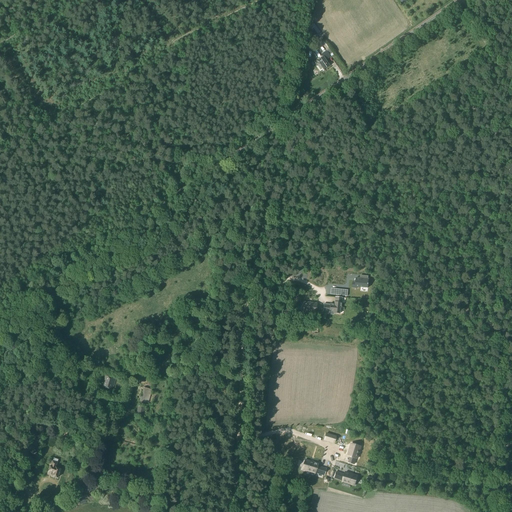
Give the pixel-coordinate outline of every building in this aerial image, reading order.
[(311,33),(314,37),(320,32),(313,23),(311,33)] [(323,70),(329,66),(325,60),(331,56),(327,51),(321,55),(323,57),(317,61),(323,70)] [(356,278),(355,287),(368,288),(368,285),(369,285),(369,284),(368,284),(369,279),(368,279),(368,276),(361,276),(360,279),(356,278)] [(327,306),(327,312),(329,312),(329,311),(334,312),(333,314),(339,314),(340,308),(341,308),(342,298),(335,297),(334,305),(330,305),(330,306),(327,306)] [(112,391),(116,379),(105,376),(102,387),(112,391)] [(148,403),(152,390),(143,387),(139,401),(148,403)] [(143,416),(145,408),(138,406),(136,414),(143,416)] [(335,437),(326,434),(324,440),(334,443),(335,437)] [(351,444),(347,457),(350,457),(348,464),(354,465),(356,459),(357,459),(361,447),(351,444)] [(56,468),(57,463),(58,460),(54,458),(53,461),(51,466),(48,474),(52,475),(52,476),(58,478),(61,469),(56,468)] [(305,459),(301,470),(315,474),(315,473),(324,476),(326,468),(318,466),(318,463),(305,459)] [(336,472),(334,479),(343,481),(343,482),(344,482),(356,485),(359,475),(346,471),(345,474),(336,472)]
